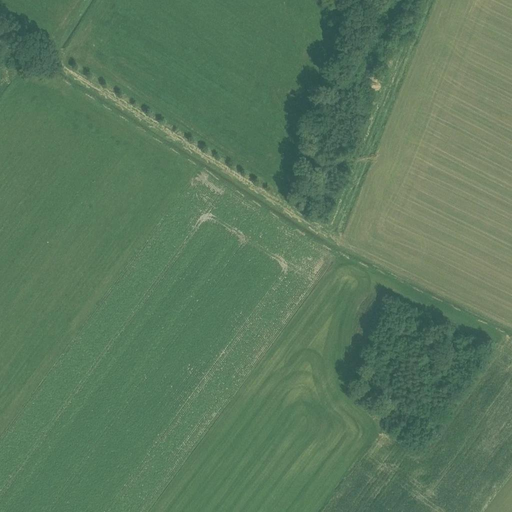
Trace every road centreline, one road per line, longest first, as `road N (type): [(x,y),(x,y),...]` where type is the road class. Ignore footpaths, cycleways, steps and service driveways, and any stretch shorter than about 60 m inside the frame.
road 1 (track): [(341,241),(56,64)]
road 2 (track): [(326,233),(423,0)]
